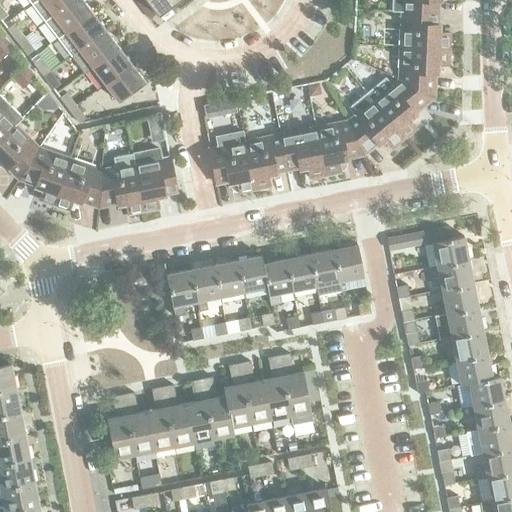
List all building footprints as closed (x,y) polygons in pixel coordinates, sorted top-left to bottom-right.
[(34,0),(31,3),(44,20),(70,0),(34,0)] [(83,0),(70,0),(44,20),(57,37),(92,11),(83,0)] [(147,0),(158,14),(177,0),(147,0)] [(392,0),(392,10),(402,10),(402,9),(439,11),(439,0),(392,0)] [(402,9),(402,10),(400,45),(448,47),(449,32),(438,31),(439,11),(402,9)] [(92,11),(57,37),(71,55),(78,49),(105,28),(92,11)] [(6,29),(16,42),(23,36),(13,24),(6,29)] [(83,72),(91,66),(118,45),(105,28),(78,49),(71,55),(83,72)] [(2,35),(0,36),(0,59),(13,46),(2,35)] [(23,36),(16,42),(26,55),(33,49),(23,36)] [(118,45),(91,66),(104,83),(131,63),(118,45)] [(448,47),(400,45),(399,78),(429,92),(430,70),(437,70),(437,62),(448,63),(448,47)] [(32,63),(42,76),(49,71),(39,58),(32,63)] [(131,63),(104,83),(118,101),(144,80),(131,63)] [(10,78),(21,89),(35,75),(23,64),(10,78)] [(49,71),(42,76),(52,89),(59,84),(49,71)] [(386,80),(369,94),(404,136),(417,126),(410,117),(416,112),(411,107),(429,92),(399,78),(390,86),(386,80)] [(311,86),(312,96),(319,95),(322,91),(321,85),(311,86)] [(59,97),(69,110),(76,105),(66,92),(59,97)] [(0,137),(15,123),(15,124),(22,116),(0,94),(0,137)] [(404,136),(369,94),(349,110),(353,115),(348,120),(365,154),(385,138),(392,146),(404,136)] [(235,102),(207,107),(209,122),(238,116),(235,102)] [(85,117),(76,105),(69,110),(79,122),(85,117)] [(325,173),(341,170),(342,169),(344,168),(345,167),(346,165),(346,164),(347,162),(347,161),(347,159),(363,155),(365,154),(348,120),(316,126),(325,173)] [(17,180),(38,146),(15,124),(15,123),(0,137),(0,167),(4,170),(4,169),(17,180)] [(288,171),(308,167),(310,176),(325,173),(316,126),(280,133),(288,171)] [(280,133),(245,140),(254,187),(270,184),(268,175),(288,171),(280,133)] [(254,187),(245,140),(209,147),(216,185),(229,183),(229,184),(231,187),(233,189),(236,190),(238,190),(254,187)] [(70,157),(38,146),(17,180),(33,186),(32,188),(41,191),(39,198),(54,203),(70,157)] [(161,146),(131,152),(143,209),(159,206),(157,197),(177,193),(169,155),(163,156),(161,146)] [(127,213),(143,209),(131,152),(113,156),(115,166),(101,168),(98,209),(126,204),(127,213)] [(97,209),(98,209),(101,168),(70,157),(54,203),(69,208),(72,200),(97,209)] [(433,240),(438,264),(469,257),(465,234),(453,236),(451,225),(388,237),(390,249),(433,240)] [(358,243),(333,248),(339,279),(364,274),(358,243)] [(333,248),(310,252),(316,284),(339,279),(333,248)] [(310,252),(286,257),(292,289),(316,284),(310,252)] [(263,253),(237,258),(243,290),(267,286),(268,285),(264,262),(263,253)] [(290,289),(292,289),(286,257),(264,262),(268,285),(267,286),(271,304),(279,302),(279,299),(291,297),(290,289)] [(474,282),(469,257),(438,264),(443,288),(474,282)] [(219,295),(243,290),(237,258),(213,263),(219,295)] [(189,268),(195,300),(196,307),(206,305),(204,298),(219,295),(213,263),(189,268)] [(166,272),(175,315),(185,313),(183,302),(195,300),(189,268),(166,272)] [(443,288),(447,312),(479,306),(474,282),(443,288)] [(407,284),(396,287),(398,297),(409,295),(407,284)] [(358,304),(360,314),(371,312),(369,302),(358,304)] [(333,309),(336,319),(346,317),(344,306),(333,309)] [(479,306),(447,312),(433,315),(438,338),(452,335),(483,329),(479,306)] [(412,308),(401,310),(403,320),(414,318),(412,308)] [(321,311),(323,322),(334,319),(332,309),(321,311)] [(310,313),(313,324),(323,322),(321,311),(310,313)] [(263,325),(274,323),(272,312),(261,315),(263,325)] [(289,329),(300,326),(297,316),(287,318),(289,329)] [(239,330),(250,328),(248,317),(237,319),(239,330)] [(406,334),(413,332),(410,320),(403,321),(406,334)] [(214,324),(216,335),(227,333),(224,322),(214,324)] [(190,329),(192,340),(203,337),(200,327),(190,329)] [(483,329),(452,335),(456,359),(488,353),(483,329)] [(416,331),(406,334),(408,344),(418,342),(416,331)] [(290,352),(278,354),(290,414),(311,410),(306,385),(315,383),(312,368),(294,372),(290,352)] [(461,383),(469,382),(469,381),(492,376),(488,353),(456,359),(461,383)] [(263,378),(271,418),(290,414),(278,354),(268,356),(272,376),(263,378)] [(421,355),(410,357),(412,368),(423,366),(421,355)] [(250,360),(239,362),(251,422),(271,418),(263,378),(254,380),(250,360)] [(0,390),(15,387),(10,362),(0,364),(0,390)] [(232,426),(251,422),(239,362),(229,364),(233,384),(223,386),(225,394),(232,426)] [(469,381),(469,382),(473,405),(504,399),(500,374),(492,376),(469,381)] [(234,434),(232,426),(225,394),(217,395),(213,375),(202,378),(214,438),(234,434)] [(195,400),(186,401),(195,442),(214,438),(202,378),(191,380),(195,400)] [(417,391),(425,390),(428,389),(426,379),(415,381),(417,391)] [(173,383),(163,385),(175,446),(195,442),(186,401),(178,403),(173,383)] [(156,450),(175,446),(163,385),(152,388),(156,407),(147,409),(156,450)] [(0,414),(19,411),(15,387),(0,390),(0,414)] [(135,391),(123,393),(135,454),(156,450),(147,409),(139,411),(135,391)] [(115,458),(135,454),(123,393),(112,395),(116,416),(107,418),(115,458)] [(509,423),(504,399),(473,405),(478,429),(509,423)] [(428,403),(430,414),(440,412),(438,401),(428,403)] [(0,438),(24,434),(19,411),(0,414),(0,438)] [(478,429),(483,453),(511,446),(511,437),(509,423),(478,429)] [(443,425),(433,427),(435,437),(445,435),(443,425)] [(0,462),(29,457),(24,434),(0,438),(0,462)] [(511,470),(511,446),(483,453),(487,475),(511,470)] [(437,450),(439,461),(450,459),(448,448),(437,450)] [(298,455),(301,467),(312,465),(310,453),(298,455)] [(301,467),(298,455),(287,458),(289,469),(301,467)] [(0,462),(0,487),(33,481),(29,457),(0,462)] [(270,461),(258,464),(261,475),(272,473),(270,461)] [(249,478),(261,475),(258,464),(247,466),(249,478)] [(511,470),(487,475),(492,498),(511,494),(511,470)] [(452,471),(441,473),(444,484),(454,482),(452,471)] [(232,477),(220,479),(223,491),(234,489),(232,477)] [(223,491),(220,479),(208,481),(211,494),(223,491)] [(0,511),(38,504),(33,481),(0,487),(0,511)] [(193,485),(181,487),(183,499),(195,497),(193,485)] [(332,511),(327,486),(307,490),(311,511),(332,511)] [(183,499),(181,487),(169,489),(171,501),(183,499)] [(311,511),(307,490),(287,494),(290,511),(311,511)] [(143,494),(145,506),(157,504),(155,492),(143,494)] [(145,506),(143,494),(131,497),(134,508),(145,506)] [(290,511),(287,494),(268,498),(270,511),(290,511)] [(511,511),(511,494),(492,498),(492,499),(480,501),(481,511),(511,511)] [(446,497),(448,507),(459,505),(457,495),(446,497)] [(270,511),(268,498),(249,501),(250,510),(250,511),(270,511)]
